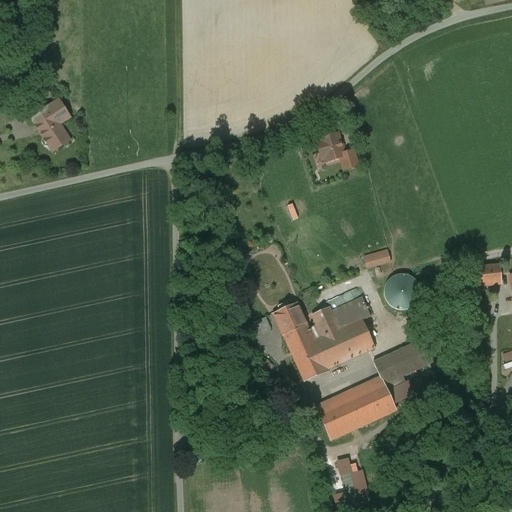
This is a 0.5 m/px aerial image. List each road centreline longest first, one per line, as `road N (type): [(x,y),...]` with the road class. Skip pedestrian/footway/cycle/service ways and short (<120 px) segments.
road 1 (unclassified): [(511,1),(425,27),(301,121),(177,157)]
road 2 (unclassified): [(177,157),(183,511)]
road 3 (unclassified): [(177,157),(0,196)]
